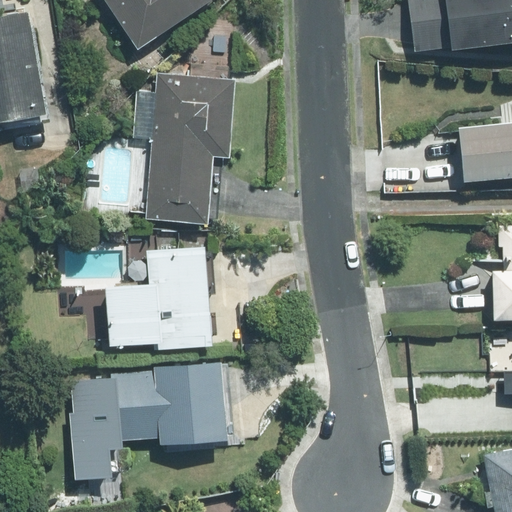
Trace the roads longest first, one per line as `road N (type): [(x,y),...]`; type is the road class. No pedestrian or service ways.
road 1 (residential): [(312,0),(320,176),(348,389),(343,495)]
road 2 (unknown): [(39,0),(56,166)]
